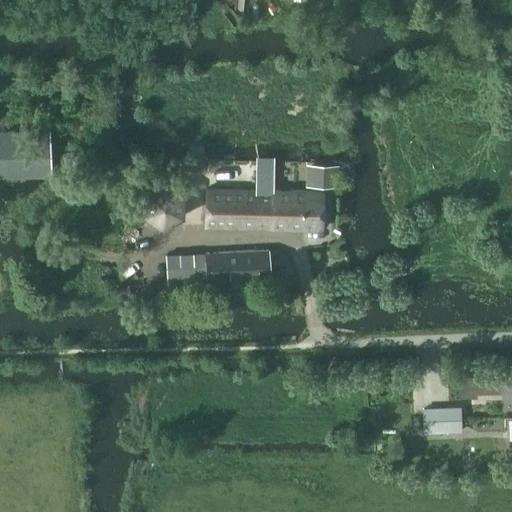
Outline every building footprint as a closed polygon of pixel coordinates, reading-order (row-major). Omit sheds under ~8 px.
[(472,0),(425,0),(426,11),(472,9),(472,0)] [(0,177),(52,176),(51,130),(0,130),(0,177)] [(322,228),(323,191),(271,190),(272,163),(255,162),(254,189),(206,188),(206,226),(322,228)] [(307,163),(306,186),(339,186),(339,164),(307,163)] [(184,215),(185,192),(166,179),(145,190),(145,213),(163,226),(184,215)] [(267,250),(207,253),(208,279),(269,276),(267,250)] [(448,407),(449,431),(461,430),(460,406),(448,407)]
